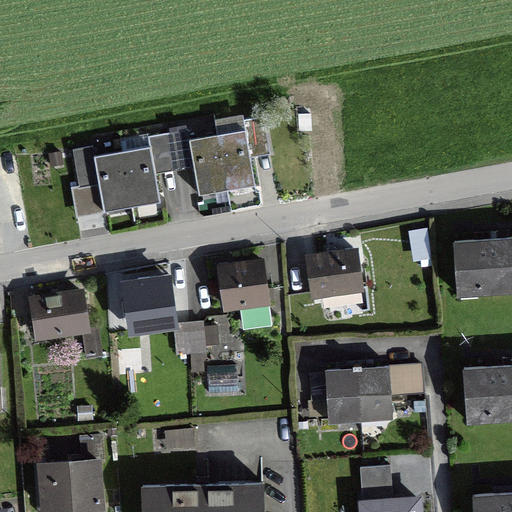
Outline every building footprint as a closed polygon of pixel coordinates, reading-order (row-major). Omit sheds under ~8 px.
[(244,118),(245,128),(191,138),(195,161),(199,188),(254,178),(251,156),(250,151),(270,147),(264,115),(244,118)] [(102,185),(105,203),(159,193),(156,176),(150,146),(96,156),(102,185)] [(51,165),(64,162),(62,149),(49,151),(51,165)] [(431,256),(427,225),(409,228),(413,259),(421,257),(422,265),(430,264),(428,256),(431,256)] [(511,229),(453,235),(458,290),(511,285),(511,229)] [(365,287),(358,242),(337,246),(336,243),(326,245),(326,247),(305,250),(311,295),(365,287)] [(264,252),(217,259),(224,308),(240,305),(243,326),(273,322),(270,301),(271,301),(271,298),(277,298),(275,285),(269,286),(264,252)] [(125,278),(130,327),(176,322),(171,273),(125,278)] [(85,283),(29,291),(36,337),(82,330),(86,356),(104,353),(99,323),(91,324),(85,283)] [(204,325),(204,322),(196,322),(182,323),(175,323),(176,352),(205,351),(204,345),(218,345),(217,325),(204,325)] [(511,414),(511,357),(463,362),(467,418),(511,414)] [(207,363),(208,392),(239,390),(238,362),(207,363)] [(361,364),(356,364),(353,364),(353,367),(340,368),(325,369),(325,373),(309,374),(311,400),(328,399),(329,415),(393,411),(392,394),(424,392),(422,363),(374,365),(362,366),(361,364)] [(93,418),(92,403),(77,403),(78,419),(93,418)] [(196,443),(194,424),(165,427),(167,446),(196,443)] [(41,508),(106,504),(103,462),(105,462),(103,430),(79,432),(81,452),(37,455),(41,508)] [(141,478),(141,511),(265,511),(264,475),(141,478)] [(511,511),(511,485),(472,488),(473,511),(511,511)] [(365,511),(419,511),(419,498),(365,502),(365,511)] [(0,511),(8,511),(8,503),(0,503),(0,511)]
